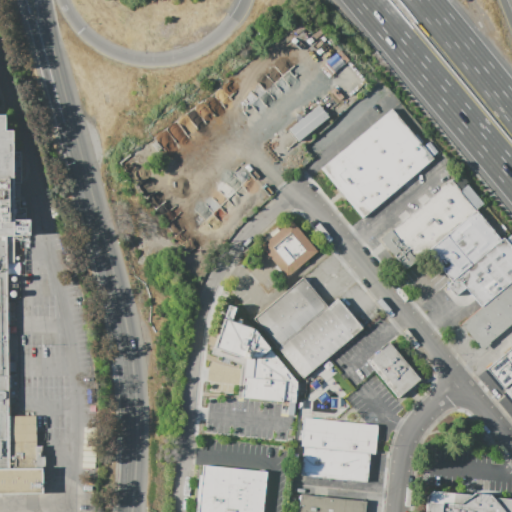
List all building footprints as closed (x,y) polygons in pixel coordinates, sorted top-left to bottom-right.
[(298,141),(289,129),(319,105),(328,117),(298,141)] [(434,161),(363,220),(322,171),(393,111),(434,161)] [(0,115),(5,115),(5,131),(13,131),(13,152),(21,152),(21,183),(13,183),(13,200),(19,199),(19,207),(26,207),(26,218),(30,218),(30,235),(15,236),(15,263),(7,263),(7,302),(15,302),(16,325),(8,325),(8,362),(16,362),(16,371),(9,371),(9,416),(36,416),(36,447),(42,447),(42,457),(46,457),(46,467),(42,467),(43,494),(0,494),(0,115)] [(428,254),(406,272),(381,242),(392,232),(393,233),(441,192),(440,191),(452,182),(461,193),(460,194),(476,213),(428,254)] [(55,208),(49,209),(48,201),(49,201),(47,192),(51,191),(55,208)] [(476,213),(477,212),(502,242),(453,284),(428,254),(476,213)] [(318,253),(287,279),(262,249),(292,223),(318,253)] [(502,242),(505,241),(511,249),(511,326),(490,345),(491,346),(483,352),(462,327),(483,309),(467,290),(456,298),(448,288),(453,284),(502,242)] [(280,350),(255,321),(304,280),(329,309),(280,350)] [(329,309),(339,301),(363,330),(305,380),(280,350),(329,309)] [(260,308),(250,316),(247,312),(257,304),(260,308)] [(298,385),(252,327),(221,319),(211,355),(240,362),(245,369),(239,393),(282,405),(287,411),(287,414),(290,415),(298,385)] [(391,346),(421,382),(399,400),(369,364),(391,346)] [(511,384),(504,391),(488,371),(511,350),(511,384)] [(304,447),(301,446),(304,418),(378,426),(375,454),(370,454),(304,447)] [(370,454),(367,483),(301,476),(304,447),(370,454)] [(267,472),(262,511),(198,511),(203,466),(267,472)] [(511,511),(425,511),(427,496),(433,491),(472,495),(474,493),(490,495),(491,497),(511,498),(511,511)] [(299,511),(301,495),(366,502),(364,511),(299,511)]
